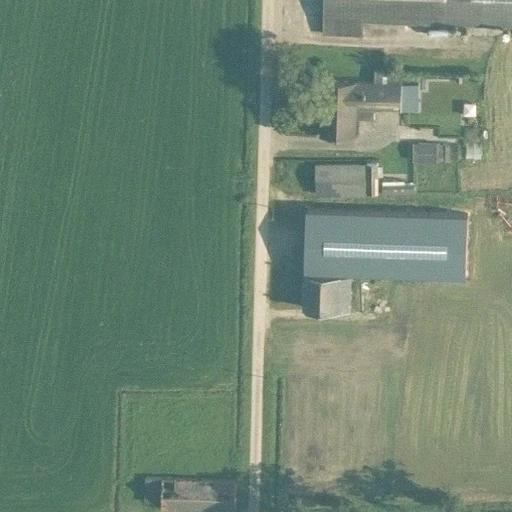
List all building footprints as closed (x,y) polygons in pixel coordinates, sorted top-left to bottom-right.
[(511,18),(511,0),(324,0),(323,25),(362,26),(362,14),(511,18)] [(511,121),(511,64),(373,62),(372,74),(320,73),(319,129),(354,130),(355,99),(399,100),(398,119),(511,121)] [(439,152),(439,134),(409,135),(410,152),(439,152)] [(381,158),(324,158),(324,184),(381,184),(381,158)] [(364,207),(304,206),(303,302),(351,303),(352,270),(430,272),(431,222),(422,222),(422,197),(378,196),(378,218),(364,218),(364,207)] [(378,418),(378,347),(337,347),(337,418),(378,418)] [(236,506),(236,474),(144,473),(144,496),(163,496),(163,505),(236,506)]
